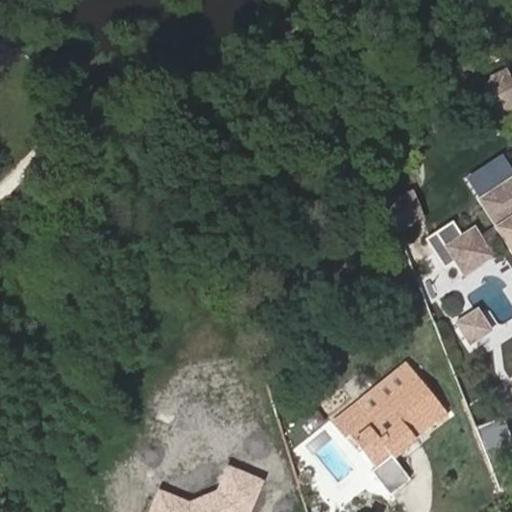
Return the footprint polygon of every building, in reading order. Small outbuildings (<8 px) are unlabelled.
[(511,183),(485,200),(498,221),(483,231),(476,222),(446,241),(461,265),(491,246),(487,241),(502,231),(511,247),(511,183)] [(494,251),(491,246),(461,265),(464,270),(494,251)] [(479,337),(491,329),(480,311),(477,306),(474,308),(465,313),(479,337)] [(468,344),(479,337),(465,313),(454,319),(468,344)] [(405,385),(418,377),(416,375),(405,364),(359,404),(333,427),(338,432),(401,406),(405,385)] [(445,407),(418,377),(405,385),(401,406),(338,432),(345,441),(349,438),(360,449),(375,436),(384,446),(369,460),(376,467),(391,454),(393,457),(407,445),(403,440),(412,432),(414,434),(434,417),(445,407)] [(448,411),(445,407),(434,417),(437,420),(448,411)] [(511,436),(502,412),(474,423),(485,449),(486,450),(511,438),(511,436)] [(416,436),(414,434),(412,432),(403,440),(407,445),(416,436)] [(375,436),(360,449),(369,460),(384,446),(375,436)]
